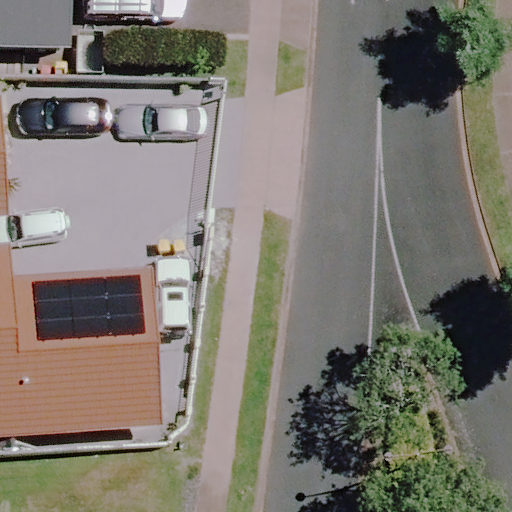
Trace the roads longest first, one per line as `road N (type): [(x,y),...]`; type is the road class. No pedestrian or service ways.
road 1 (residential): [(376,157),(329,378),(314,511)]
road 2 (residential): [(496,424),(376,157)]
road 3 (residential): [(376,157),(398,0)]
